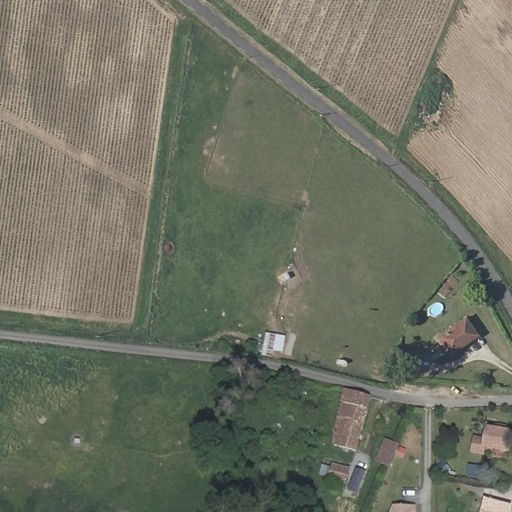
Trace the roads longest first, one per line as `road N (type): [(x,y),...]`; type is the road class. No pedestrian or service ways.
road 1 (residential): [(511,399),(383,393),(298,370),(0,335)]
road 2 (residential): [(511,305),(481,247),(421,182),(204,0)]
